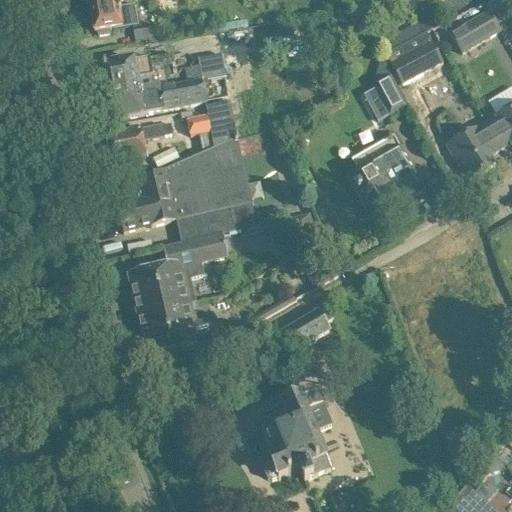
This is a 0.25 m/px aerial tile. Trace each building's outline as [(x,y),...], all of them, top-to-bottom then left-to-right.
[(94,34),(97,34),(99,38),(109,37),(110,31),(135,27),(132,8),(119,10),(116,0),(96,0),(88,1),(94,34)] [(490,13),(450,36),(462,56),(502,33),(490,13)] [(155,41),(153,31),(134,34),(136,44),(155,41)] [(427,35),(385,57),(402,87),(443,65),(427,35)] [(95,75),(92,79),(94,87),(98,89),(99,97),(155,87),(150,60),(134,63),(114,66),(114,68),(95,72),(95,75)] [(375,91),(363,98),(378,125),(390,119),(407,110),(390,78),(376,85),(373,87),(375,91)] [(155,87),(99,97),(100,102),(99,103),(103,125),(123,121),(144,118),(144,117),(207,106),(203,84),(156,92),(155,87)] [(230,104),(205,109),(213,152),(215,152),(237,142),(230,104)] [(511,109),(485,125),(500,152),(511,146),(511,148),(511,109)] [(210,136),(207,119),(186,123),(189,140),(210,136)] [(490,158),(500,152),(485,125),(446,147),(448,151),(458,168),(462,166),(471,181),(495,167),(490,158)] [(143,173),(141,160),(145,160),(143,144),(164,140),(164,139),(173,137),(171,127),(161,129),(161,128),(121,135),(122,138),(106,140),(108,152),(107,155),(108,160),(110,163),(111,166),(124,163),(127,177),(143,173)] [(424,190),(414,173),(394,138),(364,155),(352,162),(357,173),(350,177),(355,187),(365,204),(372,200),(380,215),(424,190)] [(160,175),(140,183),(144,202),(156,199),(243,169),(237,142),(213,152),(160,175)] [(118,211),(116,214),(118,224),(122,226),(124,236),(176,224),(181,246),(222,236),(223,237),(257,229),(251,206),(243,169),(156,199),(144,202),(121,207),(117,208),(118,211)] [(260,226),(286,222),(285,210),(258,214),(260,226)] [(168,268),(128,277),(138,318),(190,306),(196,305),(190,282),(204,279),(201,266),(228,260),(223,237),(222,236),(181,246),(164,250),(168,268)] [(190,306),(138,318),(147,360),(197,349),(197,348),(220,343),(219,339),(216,323),(215,321),(198,325),(195,313),(198,313),(196,305),(190,306)] [(324,326),(333,321),(327,312),(319,317),(317,315),(276,339),(287,359),(329,335),(324,326)] [(304,484),(323,476),(330,473),(314,435),(331,428),(317,396),(273,414),(277,425),(261,432),(274,461),(270,463),(270,464),(265,466),(263,471),(268,482),(272,484),(278,481),(278,482),(300,473),(304,484)] [(492,511),(466,489),(450,507),(455,511),(492,511)]
